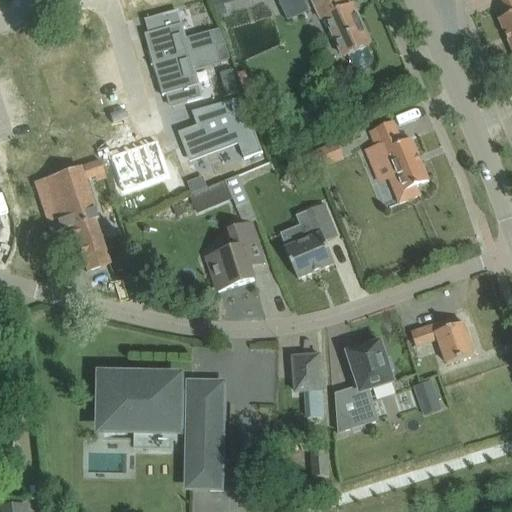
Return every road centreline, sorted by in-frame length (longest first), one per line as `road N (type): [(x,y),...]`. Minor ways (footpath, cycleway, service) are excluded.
road 1 (residential): [(511,255),(344,314),(274,329),(181,325),(0,278)]
road 2 (secondary): [(511,228),(417,0)]
road 3 (residential): [(111,0),(144,124)]
